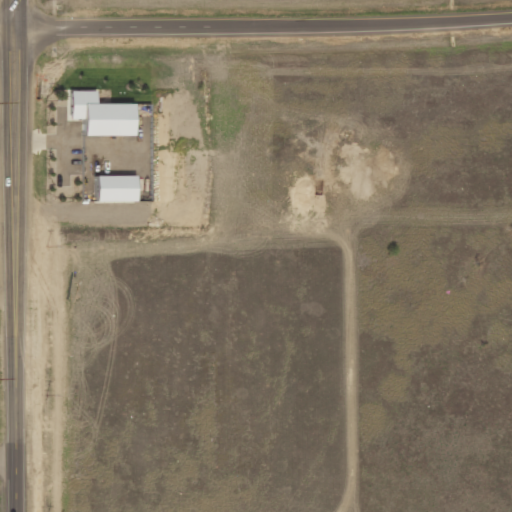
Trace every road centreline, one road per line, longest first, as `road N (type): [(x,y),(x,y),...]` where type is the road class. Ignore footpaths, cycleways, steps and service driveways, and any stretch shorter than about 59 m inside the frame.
road 1 (trunk): [(16,28),(511,15)]
road 2 (tertiary): [(16,511),(16,28)]
